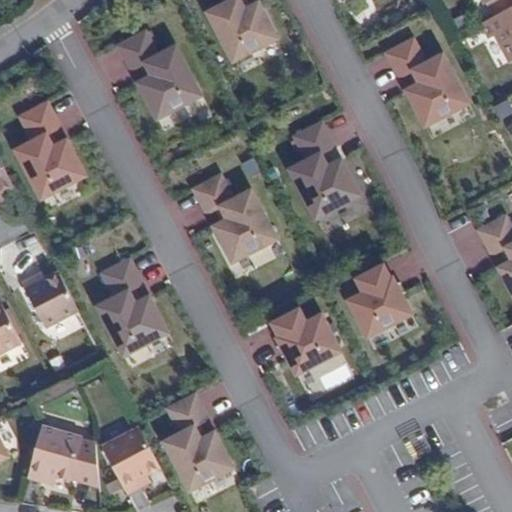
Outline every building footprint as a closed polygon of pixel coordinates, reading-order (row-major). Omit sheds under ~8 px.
[(232,68),(282,42),(259,0),(219,0),(221,4),(203,14),(232,68)] [(511,0),(479,0),(491,21),(485,28),(510,74),(511,73),(511,0)] [(117,48),(160,129),(208,103),(177,45),(161,53),(149,31),(117,48)] [(414,40),(384,54),(427,134),(475,111),(447,55),(428,60),(414,40)] [(14,153),(43,210),(94,184),(50,101),(16,118),(30,145),(14,153)] [(288,175),(315,228),(368,202),(328,121),(295,138),(308,165),(288,175)] [(0,194),(13,188),(0,162),(0,194)] [(188,189),(230,272),(285,244),(257,188),(235,199),(222,173),(188,189)] [(511,225),(506,214),(474,229),(511,307),(511,225)] [(99,309),(125,364),(177,340),(137,253),(96,272),(108,299),(99,309)] [(348,303),(369,345),(416,322),(387,265),(354,281),(362,296),(348,303)] [(37,280),(24,287),(48,331),(81,314),(61,277),(47,285),(42,288),(37,280)] [(37,280),(42,288),(47,285),(43,277),(37,280)] [(264,325),(295,385),(345,360),(322,317),(310,323),(302,306),(264,325)] [(0,360),(26,347),(5,309),(0,311),(0,360)] [(511,323),(501,329),(511,352),(511,323)] [(166,443),(196,506),(245,482),(199,387),(161,405),(177,438),(166,443)] [(48,430),(35,476),(49,480),(51,472),(62,475),(77,480),(78,478),(104,481),(101,447),(88,443),(88,441),(48,430)] [(107,452),(132,498),(146,491),(142,483),(151,478),(165,471),(144,432),(107,452)] [(0,434),(0,470),(15,463),(0,434)] [(51,472),(49,480),(60,483),(62,475),(51,472)] [(142,483),(146,491),(155,486),(151,478),(142,483)]
